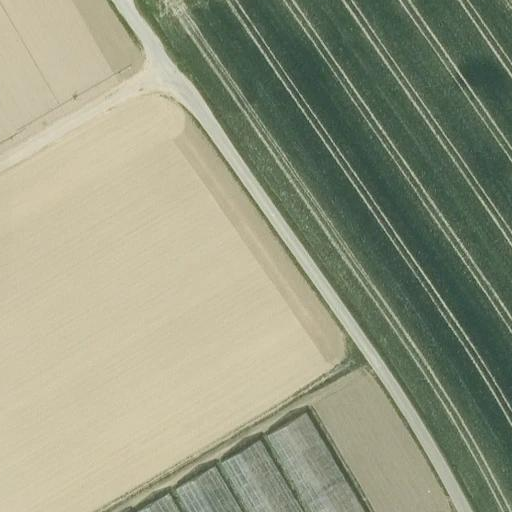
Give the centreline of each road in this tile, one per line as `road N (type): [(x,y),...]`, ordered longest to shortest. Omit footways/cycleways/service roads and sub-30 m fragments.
road 1 (unclassified): [(164,68),(461,511)]
road 2 (unclassified): [(0,165),(164,68)]
